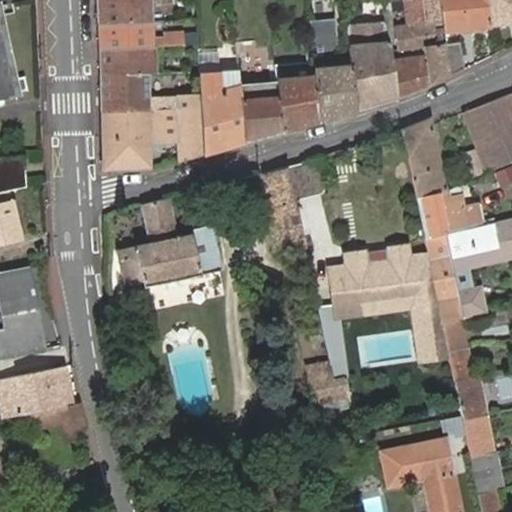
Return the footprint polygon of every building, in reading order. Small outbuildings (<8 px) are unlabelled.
[(96,0),(98,26),(152,24),(151,5),(173,4),(172,0),(96,0)] [(444,32),(440,0),(413,0),(416,24),(395,27),(398,50),(424,48),(425,56),(393,59),(399,98),(449,78),(445,46),(444,32)] [(440,0),(444,32),(489,27),(485,0),(440,0)] [(511,0),(485,0),(489,27),(511,24),(511,0)] [(0,94),(29,88),(26,77),(13,79),(0,14),(0,94)] [(393,59),(388,23),(348,27),(350,49),(352,68),(356,110),(399,98),(393,59)] [(98,26),(98,52),(163,48),(162,42),(152,41),(152,24),(98,26)] [(163,31),(165,46),(200,41),(198,27),(163,31)] [(311,33),(314,71),(315,78),(319,121),(356,110),(352,68),(340,69),(337,31),(311,33)] [(445,46),(449,78),(465,71),(462,44),(445,46)] [(98,52),(100,77),(148,74),(152,74),(151,55),(163,54),(163,48),(98,52)] [(279,82),(277,66),(240,71),(241,89),(247,141),(283,131),(279,82)] [(247,141),(241,89),(225,91),(223,71),(198,72),(198,93),(205,154),(247,141)] [(100,77),(101,115),(176,111),(175,98),(149,98),(148,74),(100,77)] [(319,121),(315,78),(279,82),(283,131),(319,121)] [(104,172),(152,169),(150,146),(178,141),(180,160),(205,154),(198,93),(175,96),(175,98),(176,111),(101,115),(104,172)] [(488,176),(511,166),(511,94),(464,113),(488,176)] [(432,119),(402,130),(415,198),(446,192),(432,125),(432,119)] [(460,146),(471,183),(483,178),(471,142),(466,144),(460,146)] [(0,157),(0,192),(14,189),(22,187),(21,156),(0,157)] [(320,162),(291,170),(296,198),(322,194),(325,187),(320,162)] [(291,170),(259,177),(276,257),(306,251),(296,198),(291,170)] [(0,240),(22,236),(14,189),(0,192),(0,240)] [(446,192),(415,198),(424,240),(466,230),(460,197),(448,200),(446,192)] [(167,200),(142,206),(150,246),(116,254),(125,294),(221,273),(212,229),(191,233),(191,237),(175,240),(167,200)] [(439,320),(440,325),(460,321),(481,316),(476,291),(467,293),(455,295),(449,261),(498,249),(511,245),(511,218),(493,224),(466,230),(424,240),(426,254),(439,320)] [(455,295),(467,293),(462,268),(511,255),(511,245),(498,249),(449,261),(455,295)] [(419,364),(448,361),(446,354),(426,254),(409,257),(408,248),(344,256),(345,265),(328,267),(335,318),(414,308),(419,364)] [(0,355),(64,343),(59,316),(56,263),(48,264),(0,272),(0,355)] [(440,325),(446,354),(466,350),(460,321),(440,325)] [(448,361),(452,383),(471,380),(466,350),(446,354),(448,361)] [(314,417),(351,410),(345,380),(331,382),(328,365),(305,369),(314,417)] [(0,379),(0,408),(2,417),(14,415),(49,407),(68,403),(60,366),(7,378),(0,379)] [(452,383),(457,410),(480,406),(475,379),(471,380),(452,383)] [(68,403),(49,407),(51,418),(58,417),(63,439),(84,435),(75,401),(68,403)] [(458,417),(459,421),(460,424),(475,421),(483,419),(480,406),(457,410),(458,413),(458,417)] [(475,421),(460,424),(460,426),(467,463),(491,458),(483,419),(475,421)] [(456,511),(443,445),(399,453),(407,487),(424,484),(428,511),(456,511)] [(491,458),(467,463),(474,498),(496,493),(497,493),(491,458)] [(500,511),(496,493),(474,498),(477,511),(500,511)]
